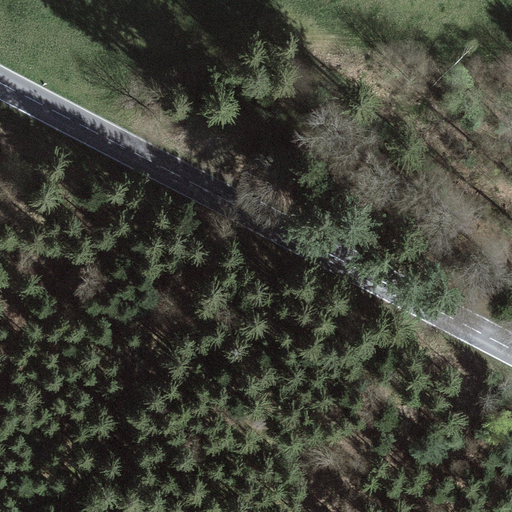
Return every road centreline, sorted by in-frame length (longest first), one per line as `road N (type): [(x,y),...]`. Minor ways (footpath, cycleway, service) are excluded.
road 1 (secondary): [(0,82),(511,350)]
road 2 (track): [(61,511),(240,212)]
